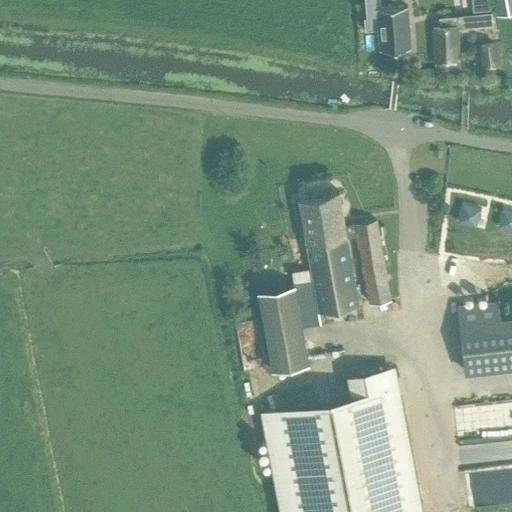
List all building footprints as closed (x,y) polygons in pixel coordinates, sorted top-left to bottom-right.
[(364,0),(366,17),(363,17),(364,30),(378,29),(380,49),(409,46),(406,5),(380,7),(379,0),(364,0)] [(488,0),(472,0),(473,10),(490,9),(488,0)] [(511,0),(494,0),(497,14),(511,10),(511,0)] [(439,28),(433,28),(435,63),(438,62),(438,71),(459,69),(456,29),(492,26),(491,13),(439,18),(439,28)] [(498,66),(495,43),(477,45),(480,68),(498,66)] [(293,283),(257,290),(271,369),(307,362),(301,327),(320,323),(318,310),(358,303),(346,236),(344,224),(338,190),(297,197),(312,279),(293,283)] [(462,204),(458,221),(475,226),(480,209),(462,204)] [(511,211),(503,209),(498,226),(511,230),(511,211)] [(355,222),(344,224),(346,236),(357,234),(369,302),(390,298),(376,218),(355,222)] [(457,305),(464,371),(511,365),(511,317),(499,319),(497,301),(457,305)] [(351,395),(265,412),(284,511),(417,511),(389,367),(347,375),(351,395)]
